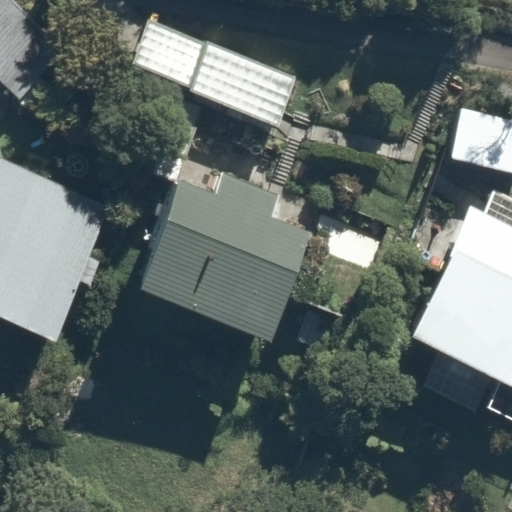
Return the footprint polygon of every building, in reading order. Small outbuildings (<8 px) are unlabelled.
[(61,75),(0,3),(0,93),(17,113),(61,75)] [(156,10),(132,65),(274,126),(298,71),(156,10)] [(138,174),(166,186),(125,297),(267,351),(309,240),(266,224),(276,197),(256,190),(266,168),(186,134),(196,111),(169,100),(138,174)] [(113,185),(0,133),(0,320),(43,340),(113,185)] [(511,227),(456,201),(389,340),(485,386),(473,412),(511,430),(511,227)]
